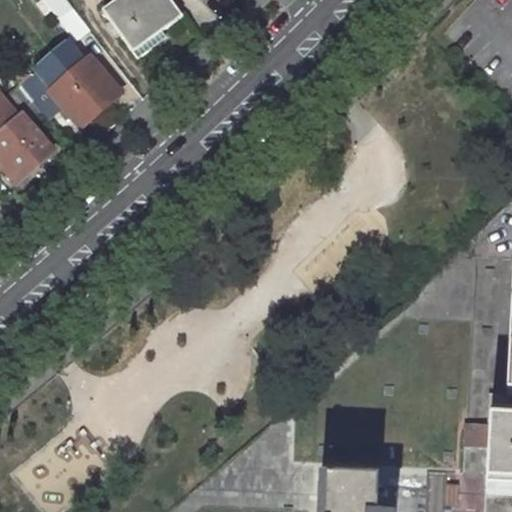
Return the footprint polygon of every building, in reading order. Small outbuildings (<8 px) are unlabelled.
[(173,0),(116,0),(103,12),(140,56),(154,44),(149,39),(182,10),(173,0)] [(71,7),(59,19),(75,41),(89,29),(71,7)] [(89,62),(50,95),(62,108),(80,131),(121,95),(89,62)] [(33,75),(20,87),(43,114),(48,120),(62,108),(50,95),(33,75)] [(20,87),(6,99),(23,118),(29,125),(43,114),(20,87)] [(0,165),(17,185),(53,153),(29,125),(23,118),(20,120),(0,96),(0,165)] [(511,511),(511,385),(511,396),(511,427),(489,427),(487,471),(485,509),(484,511),(511,511)] [(490,395),(489,427),(511,427),(511,396),(490,395)] [(463,470),(487,471),(489,427),(465,425),(463,470)] [(326,481),(324,511),(394,511),(395,504),(378,503),(379,483),(326,481)]
